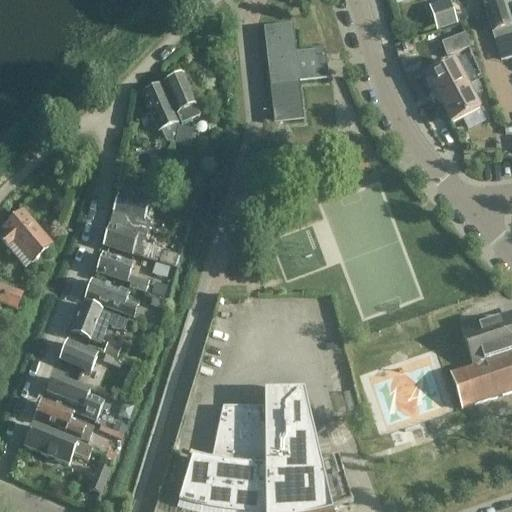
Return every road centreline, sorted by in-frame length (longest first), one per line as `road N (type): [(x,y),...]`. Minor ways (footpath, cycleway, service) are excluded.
road 1 (residential): [(0,473),(104,209),(113,95)]
road 2 (tertiary): [(466,205),(394,110),(356,0)]
road 3 (residential): [(113,95),(0,193)]
